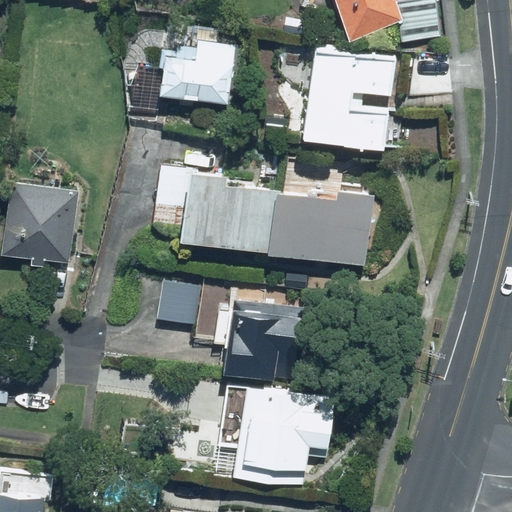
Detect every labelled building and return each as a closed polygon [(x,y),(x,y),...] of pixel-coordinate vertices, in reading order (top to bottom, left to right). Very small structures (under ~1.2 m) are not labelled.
[(345,0),(356,31),(403,16),(405,35),(443,32),(441,0),(345,0)] [(171,65),(169,98),(199,100),(200,91),(239,94),(243,38),(168,33),(165,64),(171,65)] [(391,48),(313,41),(304,131),(382,138),(391,48)] [(155,221),(274,237),(280,196),(285,197),(279,238),(373,251),(382,185),(346,180),(346,186),(238,171),(239,160),(200,154),(199,162),(164,157),(155,221)] [(54,250),(76,252),(84,181),(15,174),(8,245),(40,248),(39,260),(53,261),(54,250)] [(329,283),(210,266),(197,351),(317,368),(329,283)] [(196,318),(198,287),(162,285),(160,317),(196,318)] [(325,382),(239,372),(233,425),(246,426),(241,471),(314,479),(325,382)] [(0,511),(57,511),(60,469),(5,465),(4,482),(0,481),(0,511)] [(196,511),(124,503),(122,511),(196,511)]
